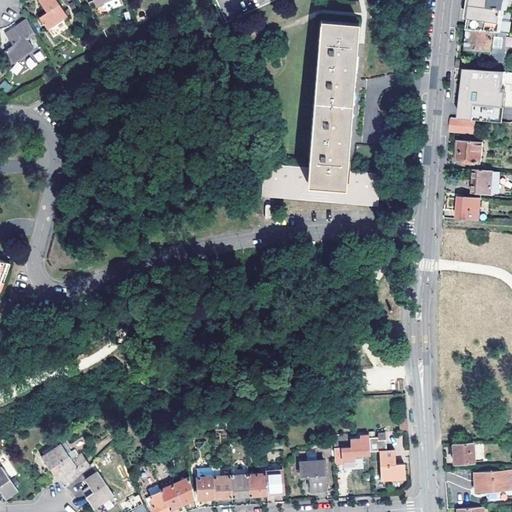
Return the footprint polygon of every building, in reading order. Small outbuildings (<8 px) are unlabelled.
[(66,15),(56,0),(37,0),(45,11),(38,16),(47,28),(66,15)] [(269,0),(216,0),(226,21),(269,0)] [(473,0),(470,28),(502,30),(503,21),(505,9),(509,9),(509,2),(509,0),(473,0)] [(25,18),(16,24),(4,32),(12,43),(4,48),(13,61),(32,48),(25,37),(33,32),(25,18)] [(511,21),(503,21),(502,30),(505,31),(511,31),(511,21)] [(320,23),(309,166),(308,180),(346,183),(358,26),(320,23)] [(504,40),(505,31),(502,30),(470,28),(468,49),(503,52),(504,47),(501,47),(502,40),(504,40)] [(40,51),(33,55),(37,63),(44,59),(40,51)] [(24,62),(31,69),(36,64),(30,57),(24,62)] [(467,67),(478,68),(479,59),(470,59),(470,61),(457,59),(456,67),(467,67)] [(478,68),(467,67),(464,102),(503,105),(506,71),(492,70),(484,69),(483,69),(478,68)] [(0,84),(0,87),(6,94),(12,88),(5,80),(0,84)] [(502,121),(503,105),(464,102),(463,118),(477,119),(502,121)] [(476,132),(477,119),(463,118),(452,117),(451,130),(476,132)] [(483,161),(485,141),(461,139),(459,159),(483,161)] [(263,187),(263,191),(378,200),(380,173),(351,170),(349,183),(346,183),(346,186),(307,184),(308,180),(309,166),(265,163),(263,187)] [(474,191),(494,192),(494,195),(507,195),(509,171),(476,169),(474,191)] [(263,191),(263,187),(253,186),(252,195),(262,196),(263,191)] [(462,195),(460,218),(460,219),(480,220),(481,219),(482,197),(462,195)] [(370,436),(371,450),(380,449),(381,479),(405,478),(404,463),(395,464),(394,449),(386,449),(385,431),(377,432),(377,435),(370,436)] [(356,446),(353,446),(336,447),(337,462),(345,462),(345,459),(359,458),(359,454),(370,453),(371,453),(371,450),(370,436),(370,434),(361,435),(362,437),(355,437),(356,446)] [(473,441),(453,442),(454,461),(474,460),(473,441)] [(473,441),(474,460),(484,459),(483,441),(473,441)] [(64,489),(65,490),(88,468),(80,456),(70,463),(59,447),(38,462),(47,474),(51,472),(64,489)] [(326,488),(325,460),(301,461),(302,476),(310,475),(311,489),(326,488)] [(266,470),(265,464),(259,464),(259,472),(248,473),(250,494),(267,493),(266,470)] [(232,495),(231,474),(220,475),(219,466),(213,467),(213,472),(213,476),(215,497),(232,495)] [(0,494),(4,501),(17,492),(0,468),(0,494)] [(511,487),(511,468),(475,471),(476,490),(511,487)] [(283,469),(266,470),(267,493),(284,492),(283,469)] [(84,499),(92,511),(113,497),(96,473),(84,481),(92,494),(84,499)] [(248,473),(231,474),(232,495),(250,494),(248,473)] [(190,476),(175,483),(178,491),(177,491),(182,502),(195,496),(190,476)] [(215,497),(213,476),(198,477),(199,498),(215,497)] [(160,489),(168,508),(182,502),(177,491),(178,491),(175,483),(160,489)] [(164,511),(169,509),(168,508),(160,489),(158,490),(159,492),(149,496),(153,504),(151,505),(154,511),(164,511)] [(153,504),(149,496),(145,498),(149,507),(151,505),(153,504)]
